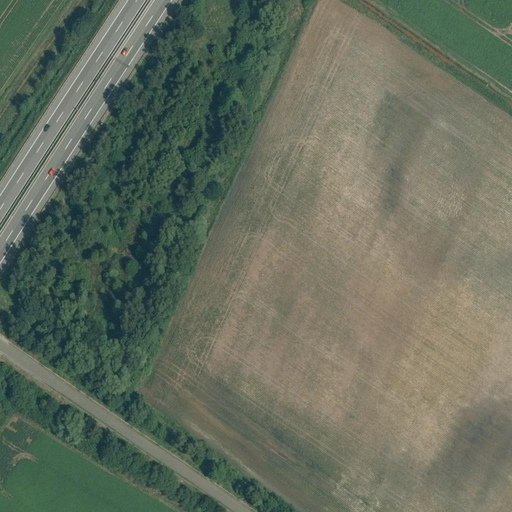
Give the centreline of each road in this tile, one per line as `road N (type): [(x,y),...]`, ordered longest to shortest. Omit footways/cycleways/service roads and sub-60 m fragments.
road 1 (motorway): [(0,254),(165,0)]
road 2 (unclassified): [(240,511),(0,349)]
road 3 (motorway): [(139,0),(0,213)]
